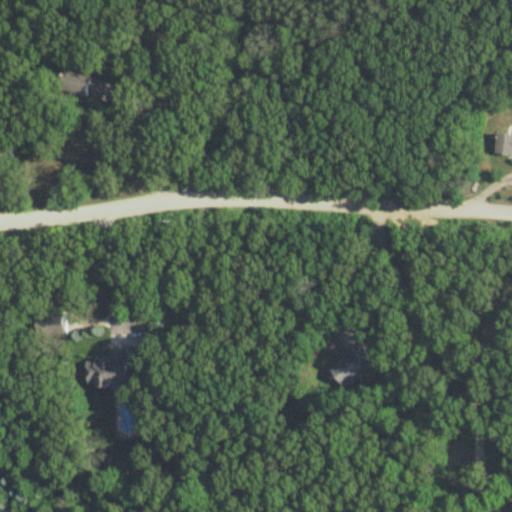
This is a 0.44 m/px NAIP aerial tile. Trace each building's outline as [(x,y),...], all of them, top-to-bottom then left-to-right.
[(65,91),(119,106),(124,87),(70,72),(65,91)] [(511,137),(499,137),(498,155),(511,155),(511,137)] [(41,339),(69,339),(69,315),(41,315),(41,339)] [(330,368),(343,387),(377,365),(364,346),(330,368)] [(112,359),(90,361),(92,387),(133,383),(130,350),(111,351),(112,359)]
